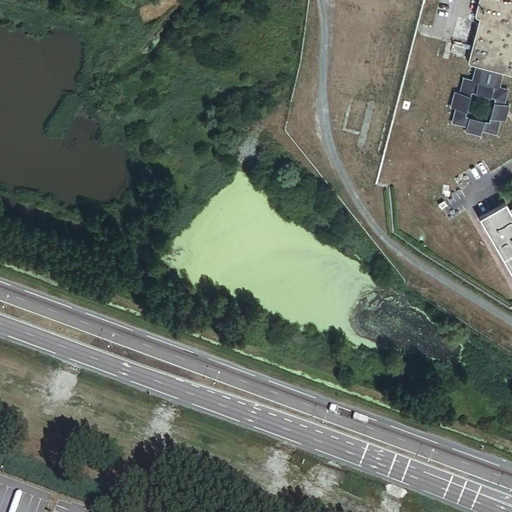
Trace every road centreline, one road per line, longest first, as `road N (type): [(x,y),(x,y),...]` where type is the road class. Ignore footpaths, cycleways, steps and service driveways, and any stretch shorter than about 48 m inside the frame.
road 1 (secondary): [(511,483),(0,294)]
road 2 (secondary): [(0,327),(510,511)]
road 3 (unknown): [(511,317),(389,238),(341,166),(326,91),(331,0)]
